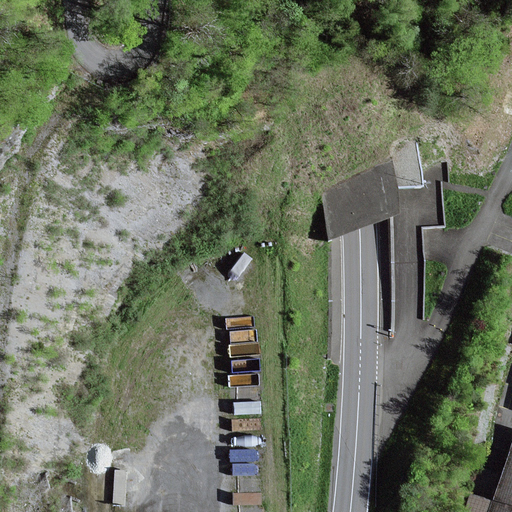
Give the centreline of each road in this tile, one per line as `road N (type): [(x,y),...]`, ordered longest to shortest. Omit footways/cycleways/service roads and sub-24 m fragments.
road 1 (secondary): [(350,511),(360,228),(335,0)]
road 2 (residential): [(155,0),(143,50),(116,71),(92,62),(74,34),(68,0)]
